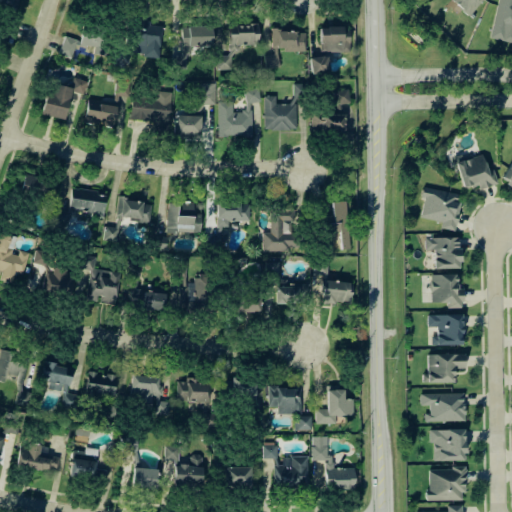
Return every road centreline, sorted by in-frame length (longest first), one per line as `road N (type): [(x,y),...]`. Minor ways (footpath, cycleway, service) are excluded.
road 1 (tertiary): [(386,511),(375,0)]
road 2 (residential): [(0,133),(152,164),(310,167)]
road 3 (residential): [(0,311),(155,341),(309,344)]
road 4 (residential): [(494,228),(498,511)]
road 5 (residential): [(49,0),(0,146)]
road 6 (residential): [(511,73),(381,75)]
road 7 (residential): [(382,100),(511,96)]
